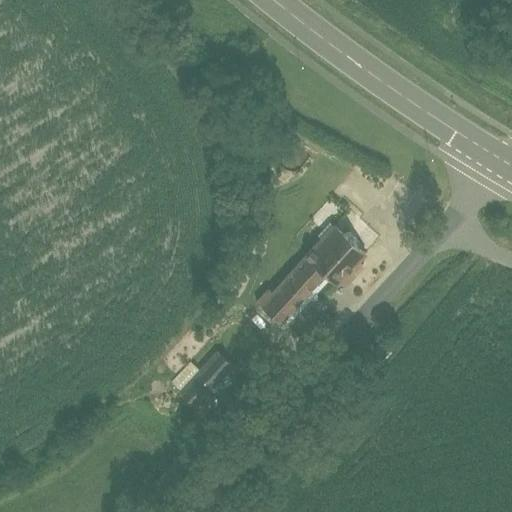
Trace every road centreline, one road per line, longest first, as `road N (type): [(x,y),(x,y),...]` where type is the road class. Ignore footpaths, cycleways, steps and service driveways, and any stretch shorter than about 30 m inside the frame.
road 1 (residential): [(457,222),(189,511)]
road 2 (primary): [(272,0),(401,99),(509,165)]
